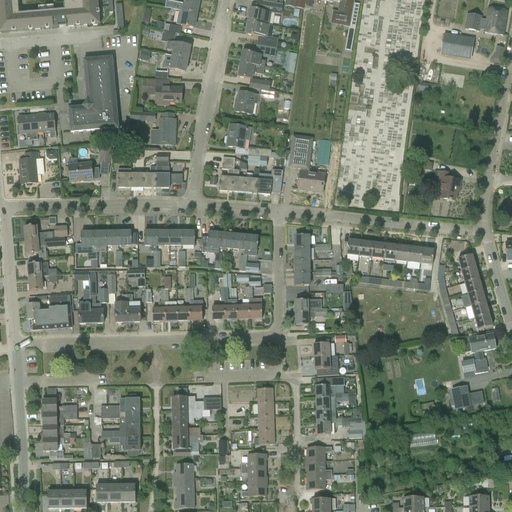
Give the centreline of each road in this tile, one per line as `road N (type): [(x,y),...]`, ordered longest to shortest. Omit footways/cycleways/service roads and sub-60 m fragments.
road 1 (residential): [(189,204),(226,0)]
road 2 (residential): [(483,232),(277,212)]
road 3 (residential): [(189,204),(2,207)]
road 4 (residential): [(150,511),(154,340)]
road 5 (residential): [(13,343),(154,340)]
road 6 (residential): [(226,430),(225,375),(275,370),(278,336)]
road 7 (residential): [(13,343),(2,207)]
road 8 (residential): [(24,511),(16,381)]
road 9 (residential): [(489,179),(511,54)]
road 10 (residential): [(154,340),(278,336)]
road 11 (residential): [(278,336),(277,212)]
road 12 (residential): [(16,381),(89,380),(90,429)]
